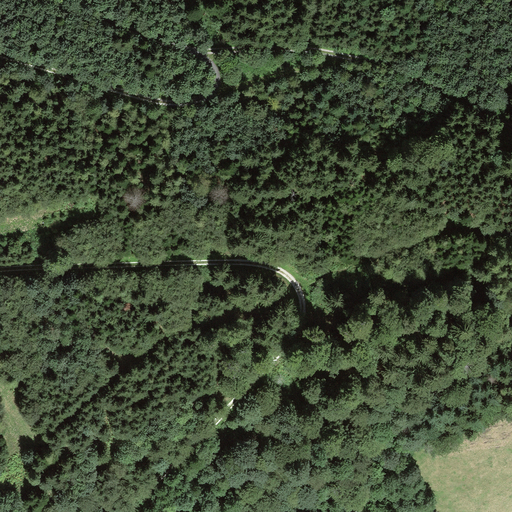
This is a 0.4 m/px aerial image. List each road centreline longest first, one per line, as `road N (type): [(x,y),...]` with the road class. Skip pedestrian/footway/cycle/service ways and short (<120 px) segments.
road 1 (track): [(0,268),(230,261),(273,267),(298,288),(295,332),(128,511)]
road 2 (track): [(0,53),(164,102),(213,91),(215,73),(200,53),(51,0)]
road 3 (track): [(348,57),(420,77),(511,126)]
road 4 (track): [(200,53),(348,57)]
road 5 (track): [(213,91),(348,57)]
